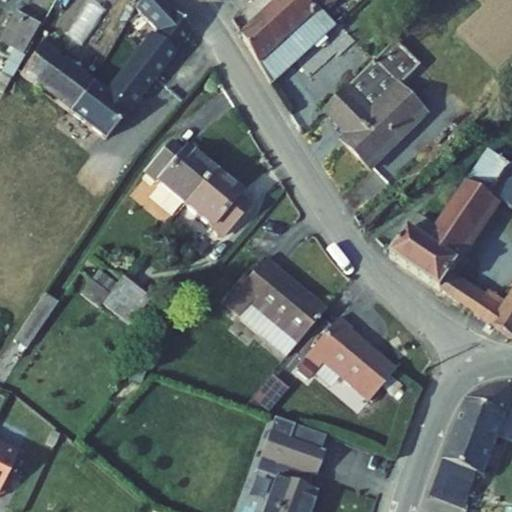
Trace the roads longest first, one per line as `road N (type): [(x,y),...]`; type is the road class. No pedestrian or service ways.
road 1 (residential): [(195,0),(344,234),(478,366)]
road 2 (tertiary): [(402,511),(441,404),(478,366)]
